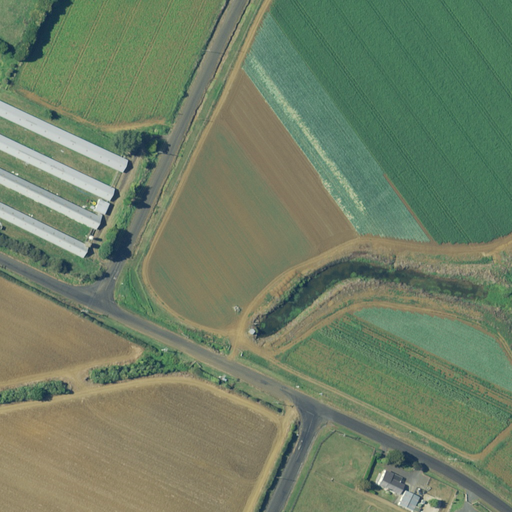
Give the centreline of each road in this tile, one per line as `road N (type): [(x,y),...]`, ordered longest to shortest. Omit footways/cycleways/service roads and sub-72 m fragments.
road 1 (unclassified): [(98,304),(240,0)]
road 2 (unclassified): [(98,304),(317,407)]
road 3 (unclassified): [(317,407),(450,470),(508,511)]
